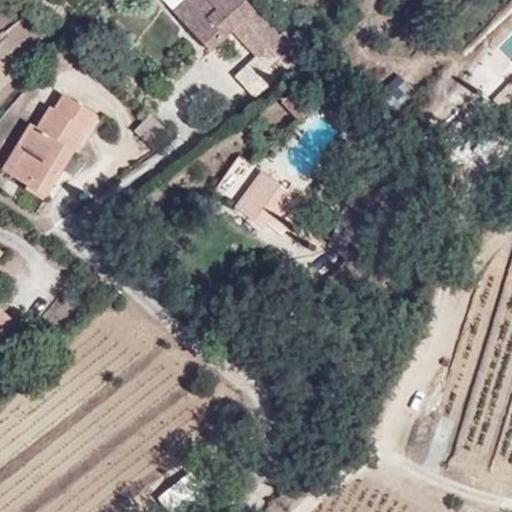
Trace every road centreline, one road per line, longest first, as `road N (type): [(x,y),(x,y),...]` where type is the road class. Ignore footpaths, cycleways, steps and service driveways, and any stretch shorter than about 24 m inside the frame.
road 1 (unclassified): [(301,511),(371,451),(417,394),(447,305),(462,207),(511,141)]
road 2 (unclassified): [(254,511),(269,486),(267,425),(232,366),(79,244)]
